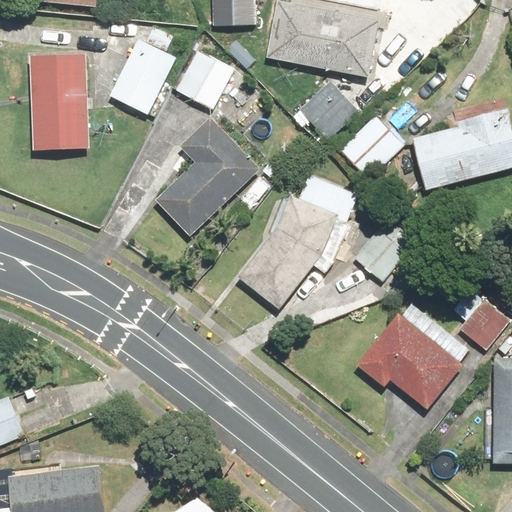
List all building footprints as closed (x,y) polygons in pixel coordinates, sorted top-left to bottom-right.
[(373,77),(383,20),(369,18),(371,3),(350,0),(331,0),(330,11),(281,3),(272,60),(373,77)] [(176,59),(137,41),(111,99),(149,117),(176,59)] [(91,53),(33,55),(37,151),(94,149),(91,53)] [(231,70),(199,53),(177,93),(209,111),(231,70)] [(356,110),(331,82),(299,112),(324,139),(356,110)] [(463,126),(416,137),(429,190),(511,170),(511,107),(462,119),(463,126)] [(408,145),(374,114),(339,154),(373,184),(408,145)] [(265,167),(215,117),(184,148),(198,161),(159,200),(196,237),(265,167)] [(279,230),(242,276),(284,307),(325,256),(340,221),(351,225),(364,194),(313,176),(303,199),(293,195),(291,198),(286,196),(273,228),(279,230)] [(420,244),(390,218),(354,258),(384,285),(420,244)] [(511,320),(472,289),(454,312),(467,323),(462,330),(488,350),(511,320)] [(466,363),(401,312),(360,364),(388,386),(394,379),(430,408),(466,363)] [(511,356),(497,357),(496,464),(511,464),(511,356)] [(8,394),(0,397),(0,447),(26,436),(8,394)] [(111,511),(106,465),(12,476),(16,507),(0,508),(0,511),(111,511)]
